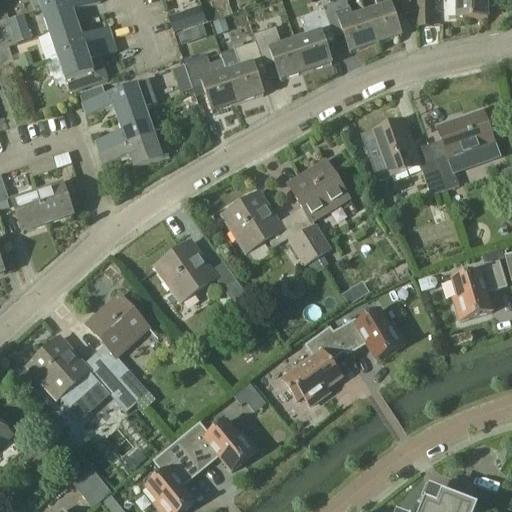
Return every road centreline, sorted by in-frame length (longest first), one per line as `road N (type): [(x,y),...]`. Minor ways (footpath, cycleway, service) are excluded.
road 1 (residential): [(0,329),(110,234),(223,157),(353,90),(511,51)]
road 2 (residential): [(335,511),(419,447),(511,407)]
